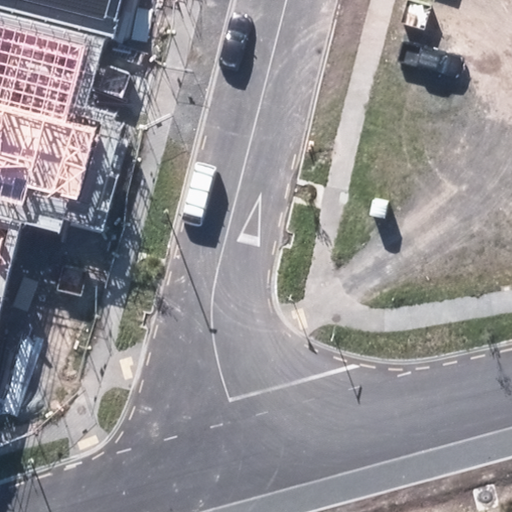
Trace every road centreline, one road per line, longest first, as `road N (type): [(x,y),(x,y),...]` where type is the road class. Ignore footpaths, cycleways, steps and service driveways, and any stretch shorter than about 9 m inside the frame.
road 1 (residential): [(246,458),(211,344),(211,307),(285,0)]
road 2 (residential): [(511,387),(246,458)]
road 3 (residential): [(246,458),(36,511)]
